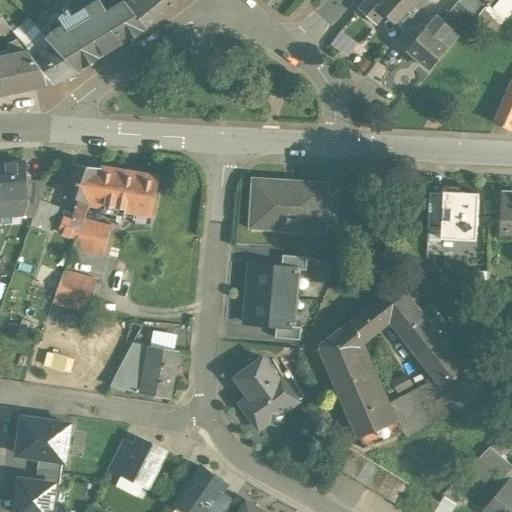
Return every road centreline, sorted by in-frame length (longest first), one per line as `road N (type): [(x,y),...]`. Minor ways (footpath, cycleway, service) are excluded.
road 1 (residential): [(227,142),(203,418)]
road 2 (residential): [(203,418),(3,392),(0,411)]
road 3 (residential): [(219,0),(74,108),(67,130)]
road 4 (residential): [(511,152),(331,144)]
road 5 (residential): [(67,130),(227,142)]
road 6 (residential): [(203,418),(236,458),(327,511)]
